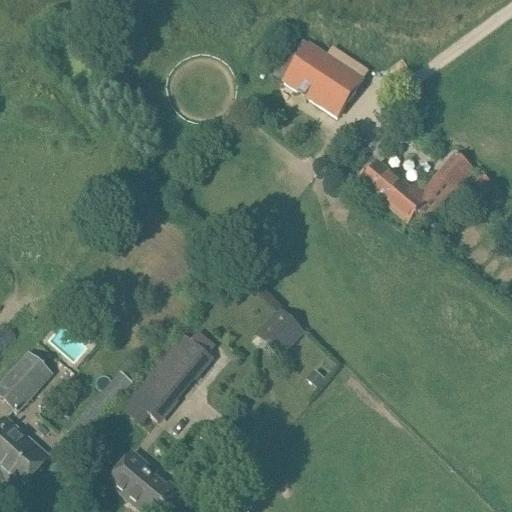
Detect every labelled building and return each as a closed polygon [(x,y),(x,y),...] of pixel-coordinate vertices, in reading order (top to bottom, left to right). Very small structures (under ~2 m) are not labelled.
[(294,36),(264,74),(282,86),(338,124),(366,84),(364,82),(328,58),(311,46),(310,48),(294,36)] [(233,96),(233,95),(232,89),(231,84),(228,79),(224,73),(219,69),(214,66),(206,64),(202,63),(196,64),(190,65),(185,68),(179,72),(174,79),(172,83),(170,88),(170,95),(170,102),(172,107),(175,112),(179,117),(183,121),(188,124),(193,125),(199,126),(205,126),(211,125),(217,122),(223,118),(227,114),(230,108),(232,102),(233,96)] [(411,192),(379,165),(361,187),(409,227),(418,216),(427,224),(453,192),(473,170),(456,156),(426,193),(417,185),(411,192)] [(493,187),(479,175),(471,185),(485,196),(493,187)] [(280,311),(255,337),(281,363),(306,336),(280,311)] [(129,400),(150,417),(161,426),(179,404),(178,403),(195,383),(197,385),(215,363),(181,335),(145,377),(147,379),(129,400)] [(29,355),(0,386),(0,401),(18,418),(55,378),(29,355)] [(308,384),(316,392),(324,383),(316,375),(308,384)] [(86,436),(120,398),(111,389),(100,402),(102,403),(79,429),(86,436)] [(51,462),(6,421),(0,427),(0,473),(22,493),(51,462)] [(156,480),(158,477),(133,456),(107,486),(138,511),(174,511),(185,499),(169,486),(167,489),(156,480)]
